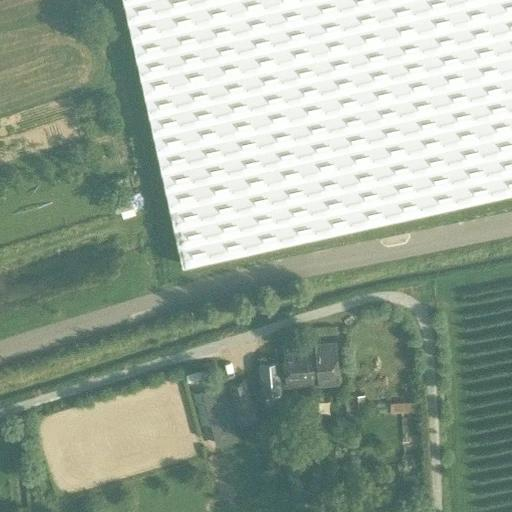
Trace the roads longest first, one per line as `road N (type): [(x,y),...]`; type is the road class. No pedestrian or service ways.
road 1 (track): [(438,511),(426,325),(396,295),(0,412)]
road 2 (unclassified): [(0,352),(260,274),(511,222)]
